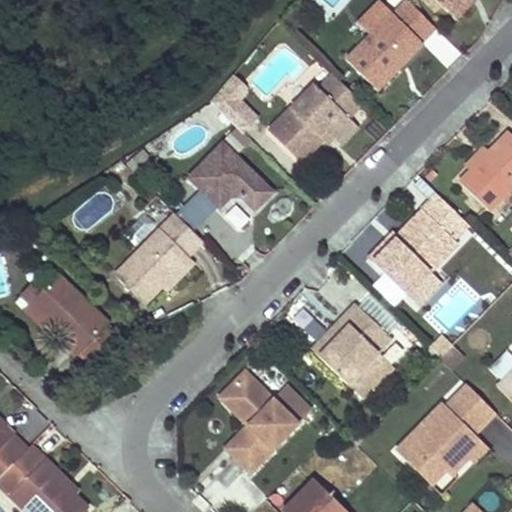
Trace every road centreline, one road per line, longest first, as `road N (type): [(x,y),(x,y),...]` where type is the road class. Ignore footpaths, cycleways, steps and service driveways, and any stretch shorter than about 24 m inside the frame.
road 1 (residential): [(176,511),(138,473),(129,446),(136,404),(511,24)]
road 2 (unknown): [(138,473),(0,357)]
